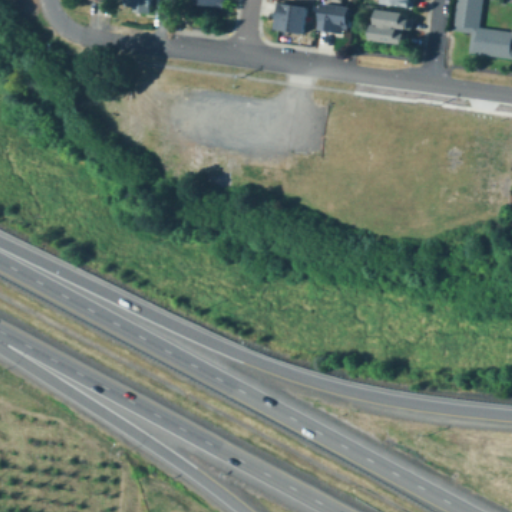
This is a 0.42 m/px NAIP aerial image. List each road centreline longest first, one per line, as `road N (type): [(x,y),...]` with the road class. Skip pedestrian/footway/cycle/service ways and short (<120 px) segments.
road 1 (motorway): [(511,414),(391,402),(300,379),(0,241)]
road 2 (motorway): [(469,511),(0,258)]
road 3 (motorway): [(0,328),(341,511)]
road 4 (residential): [(168,46),(511,93)]
road 5 (motorway): [(0,343),(173,453),(245,511)]
road 6 (residential): [(56,14),(84,35),(168,46)]
